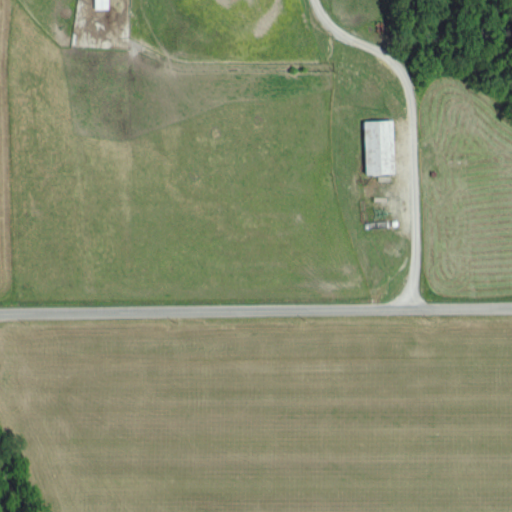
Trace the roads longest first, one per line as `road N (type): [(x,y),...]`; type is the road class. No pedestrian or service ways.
road 1 (residential): [(0,316),(511,304)]
road 2 (residential): [(411,306),(406,82),(381,45),(341,28),(313,0)]
